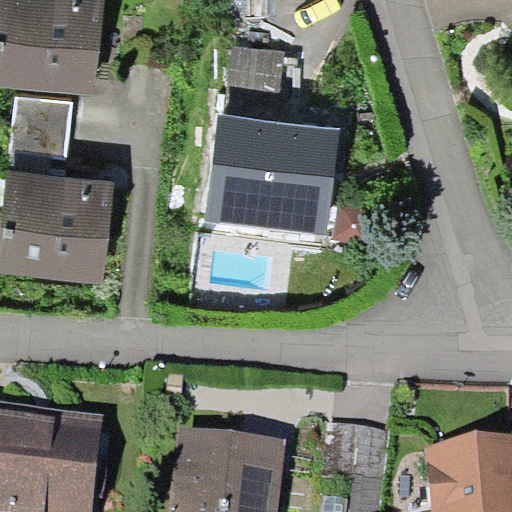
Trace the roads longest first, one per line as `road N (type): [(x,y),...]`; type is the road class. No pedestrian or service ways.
road 1 (residential): [(0,338),(484,351)]
road 2 (residential): [(387,0),(459,218),(484,351)]
